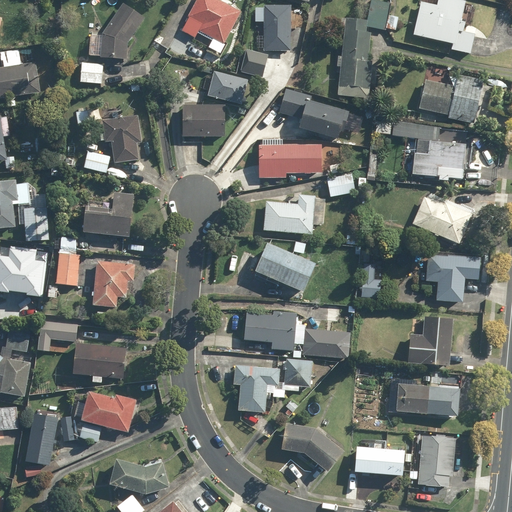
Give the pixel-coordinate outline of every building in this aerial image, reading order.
[(238,14),(210,0),(195,0),(185,20),(201,28),(198,35),(221,46),(238,14)] [(418,5),(411,36),(453,46),(452,51),(471,56),(475,35),(462,32),(464,23),(459,22),(463,3),(450,0),(438,0),(436,9),(418,5)] [(387,3),(367,2),(365,30),(386,31),(387,3)] [(98,58),(100,59),(123,63),(126,45),(142,21),(120,6),(100,38),(88,37),(86,57),(98,58)] [(288,9),(253,8),(253,20),(261,20),(261,39),(253,39),(253,51),(287,52),(288,9)] [(363,22),(339,21),(335,98),(367,99),(369,64),(365,64),(367,34),(362,34),(363,22)] [(56,24),(32,23),(32,39),(56,39),(56,24)] [(303,27),(294,25),(291,43),(300,44),(303,27)] [(0,69),(0,99),(39,95),(35,62),(20,64),(18,52),(1,54),(3,69),(0,69)] [(266,57),(244,53),(239,75),(261,79),(266,57)] [(101,65),(79,64),(78,84),(100,85),(101,65)] [(157,64),(141,65),(142,83),(158,82),(157,64)] [(243,81),(211,73),(205,97),(237,105),(243,81)] [(424,81),(417,109),(444,116),(444,120),(470,127),(481,86),(455,79),(452,88),(424,81)] [(298,118),(294,131),(333,142),(342,113),(306,103),(308,96),(284,90),(278,112),(298,118)] [(223,108),(181,106),(179,137),(222,139),(223,108)] [(89,114),(74,116),(76,129),(90,127),(89,114)] [(136,118),(100,122),(103,143),(108,142),(111,165),(137,162),(134,145),(139,144),(136,118)] [(374,123),(374,136),(388,136),(389,123),(374,123)] [(413,142),(411,179),(435,180),(435,184),(445,185),(445,182),(459,182),(461,147),(464,147),(465,132),(445,131),(444,145),(434,144),(435,129),(420,128),(419,142),(413,142)] [(319,147),(257,147),(257,180),(283,180),(283,175),(319,175),(319,147)] [(108,158),(86,154),(83,170),(105,173),(108,158)] [(347,177),(326,180),(328,197),(350,194),(347,177)] [(14,182),(0,183),(0,231),(12,230),(10,208),(15,207),(17,228),(23,227),(25,244),(47,241),(43,197),(26,198),(25,185),(14,186),(14,182)] [(427,193),(411,226),(455,247),(471,214),(427,193)] [(125,239),(128,198),(111,197),(110,213),(82,211),(81,236),(125,239)] [(294,207),(264,204),(262,233),(309,238),(310,228),(321,229),(323,201),(295,199),(294,207)] [(380,227),(380,218),(375,217),(374,227),(371,226),(370,237),(383,238),(384,227),(380,227)] [(76,239),(59,237),(54,286),(76,288),(79,256),(75,256),(76,239)] [(305,246),(293,242),(290,253),(302,257),(305,246)] [(311,267),(263,248),(252,277),(299,296),(311,267)] [(0,260),(0,296),(40,300),(44,265),(35,264),(36,254),(9,251),(8,261),(0,260)] [(475,261),(425,258),(424,283),(436,284),(434,305),(460,307),(461,283),(473,283),(475,261)] [(132,267),(94,264),(90,308),(113,310),(114,300),(124,300),(125,284),(131,284),(132,267)] [(374,266),(362,265),(361,280),(359,280),(358,300),(378,301),(379,282),(373,282),(374,266)] [(271,318),(245,316),(242,343),(270,345),(270,352),(291,354),(294,317),(271,314),(271,318)] [(446,370),(449,323),(422,321),(421,339),(407,338),(405,368),(446,370)] [(75,326),(37,324),(35,353),(46,354),(47,341),(74,343),(75,326)] [(29,332),(7,329),(4,348),(26,351),(29,332)] [(348,335),(303,330),(300,355),(345,361),(348,335)] [(98,386),(98,379),(121,380),(123,351),(72,347),(70,376),(90,378),(89,385),(98,386)] [(28,365),(5,361),(0,387),(0,395),(22,399),(28,365)] [(278,371),(233,368),(232,386),(237,386),(235,412),(262,414),(264,390),(272,391),(271,398),(282,399),(283,393),(295,394),(296,388),(309,389),(311,363),(284,361),(281,388),(277,387),(278,371)] [(438,388),(395,386),(393,415),(452,419),(454,389),(460,390),(460,376),(438,375),(438,388)] [(130,402),(86,393),(78,439),(94,442),(97,430),(124,436),(130,402)] [(0,429),(17,429),(16,417),(9,418),(9,411),(0,411),(0,429)] [(29,416),(21,464),(47,469),(56,421),(29,416)] [(69,418),(58,420),(62,444),(73,442),(69,418)] [(313,433),(284,426),(279,454),(302,457),(322,475),(342,454),(313,433)] [(443,438),(419,437),(416,485),(446,488),(446,478),(451,478),(453,441),(443,441),(443,438)] [(360,479),(360,475),(396,478),(399,453),(352,449),(350,474),(354,474),(354,478),(360,479)] [(144,470),(114,463),(107,488),(141,496),(165,490),(159,466),(144,470)] [(130,496),(114,510),(115,511),(137,511),(141,509),(130,496)]
